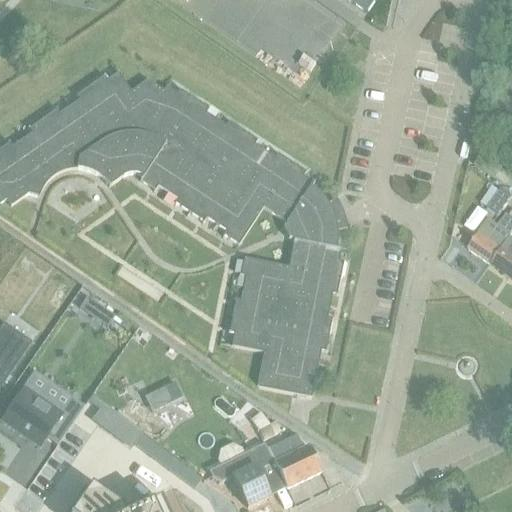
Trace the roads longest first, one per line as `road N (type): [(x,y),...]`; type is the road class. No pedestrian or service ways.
road 1 (residential): [(425,264),(482,0)]
road 2 (residential): [(378,483),(425,264)]
road 3 (residential): [(378,483),(511,422)]
